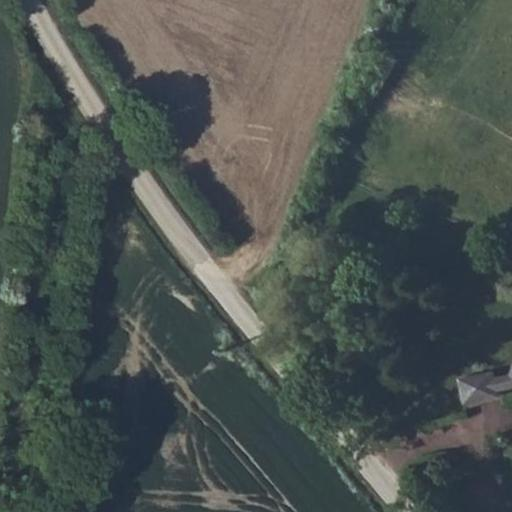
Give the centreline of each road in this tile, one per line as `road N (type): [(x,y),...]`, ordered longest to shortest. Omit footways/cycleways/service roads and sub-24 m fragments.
road 1 (residential): [(421,511),(94,115)]
road 2 (unclassified): [(94,115),(38,0)]
